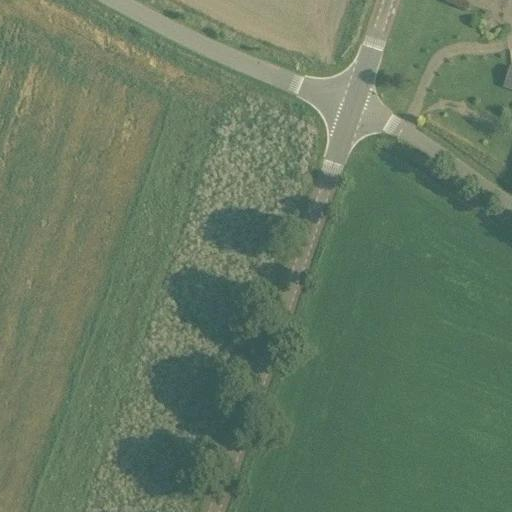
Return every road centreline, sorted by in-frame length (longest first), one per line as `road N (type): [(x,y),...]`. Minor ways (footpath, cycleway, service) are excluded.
road 1 (unclassified): [(210,511),(352,111)]
road 2 (unclassified): [(352,111),(202,49),(112,0)]
road 3 (unclassified): [(352,111),(403,133),(511,204)]
